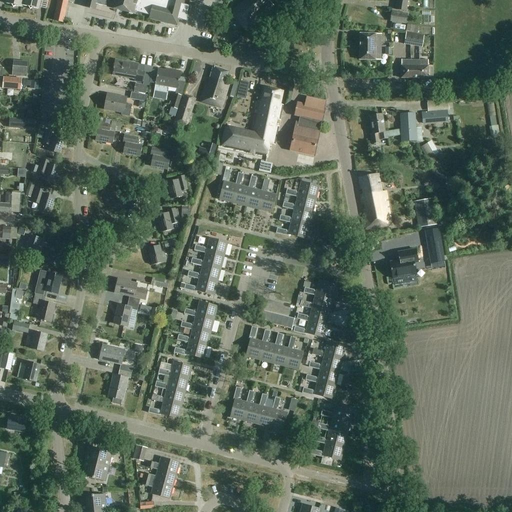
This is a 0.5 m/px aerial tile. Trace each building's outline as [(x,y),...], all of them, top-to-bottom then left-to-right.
[(24,0),(23,6),(29,7),(31,10),(33,8),(39,10),(41,0),(24,0)] [(87,0),(85,7),(95,10),(97,5),(109,8),(136,15),(137,13),(150,16),(149,19),(177,27),(180,15),(188,17),(187,19),(188,19),(191,8),(183,5),(184,0),(87,0)] [(247,33),(274,7),(266,0),(245,0),(230,15),(247,33)] [(406,12),(408,0),(407,0),(406,0),(397,0),(396,10),(406,12)] [(53,21),(63,23),(67,7),(57,4),(53,21)] [(197,8),(192,7),(189,19),(194,20),(197,8)] [(393,12),(391,21),(406,24),(407,14),(393,12)] [(405,32),(413,33),(414,26),(407,24),(405,32)] [(422,47),(423,36),(406,33),(404,44),(422,47)] [(360,48),(381,48),(381,35),(360,35),(360,48)] [(381,61),(381,48),(360,48),(360,61),(381,61)] [(27,77),(28,62),(13,61),(12,76),(27,77)] [(143,84),(145,73),(137,72),(138,65),(116,61),(113,76),(136,80),(135,82),(143,84)] [(401,78),(410,78),(410,61),(401,61),(401,78)] [(410,61),(410,78),(418,79),(419,61),(410,61)] [(427,79),(427,77),(432,77),(433,66),(428,66),(428,61),(419,61),(418,79),(427,79)] [(222,109),(229,85),(225,84),(228,73),(214,68),(210,79),(212,80),(211,86),(206,84),(201,102),(222,109)] [(167,93),(168,87),(178,89),(181,73),(171,71),(170,73),(158,71),(156,85),(155,85),(154,91),(167,93)] [(4,78),(3,89),(20,90),(21,79),(4,78)] [(32,81),(31,90),(39,91),(40,82),(32,81)] [(241,81),(239,87),(248,89),(250,83),(241,81)] [(138,84),(136,93),(145,94),(147,86),(138,84)] [(257,102),(253,123),(275,127),(276,121),(279,121),(283,106),(279,105),(282,92),(264,88),(261,103),(257,102)] [(131,93),(130,99),(146,102),(147,96),(131,93)] [(108,94),(105,110),(122,113),(122,115),(130,116),(132,105),(126,104),(127,98),(108,94)] [(175,94),(169,112),(176,114),(181,96),(175,94)] [(183,95),(174,123),(187,127),(196,99),(183,95)] [(296,123),(291,144),(289,151),(314,156),(320,128),(318,128),(320,122),(322,123),(325,110),(323,109),(325,102),(306,98),(305,105),(297,104),(294,116),(300,118),(299,123),(296,123)] [(423,123),(448,122),(447,111),(423,113),(423,123)] [(382,115),(369,117),(372,134),(370,135),(371,144),(380,143),(379,140),(387,139),(387,138),(401,136),(402,142),(416,141),(422,141),(422,130),(416,131),(415,114),(400,115),(401,129),(401,130),(386,132),(385,132),(382,115)] [(9,119),(9,128),(34,129),(35,120),(9,119)] [(97,128),(95,141),(112,144),(115,133),(110,131),(111,125),(96,122),(95,128),(97,128)] [(278,128),(275,127),(253,123),(251,133),(225,128),(221,148),(251,154),(253,154),(266,157),(269,144),(275,146),(278,128)] [(492,138),(499,137),(498,126),(490,127),(492,138)] [(59,155),(64,138),(54,135),(54,132),(47,130),(43,144),(49,146),(48,151),(59,155)] [(179,130),(177,135),(188,139),(189,133),(179,130)] [(140,157),(143,146),(137,145),(139,138),(124,135),(123,142),(125,142),(123,154),(140,157)] [(431,141),(427,144),(434,156),(438,153),(431,141)] [(211,159),(216,146),(209,144),(204,156),(211,159)] [(440,167),(435,158),(434,156),(427,144),(421,147),(434,170),(440,167)] [(168,170),(170,159),(164,157),(166,151),(152,148),(150,155),(152,155),(150,167),(168,170)] [(54,184),(59,168),(48,164),(49,162),(42,160),(38,174),(45,176),(43,181),(54,184)] [(220,176),(223,164),(216,163),(213,174),(220,176)] [(0,167),(0,175),(8,176),(8,168),(0,167)] [(219,200),(232,204),(237,186),(236,185),(227,183),(227,181),(228,181),(230,171),(226,170),(225,175),(223,182),(224,182),(219,200)] [(237,186),(232,204),(245,207),(250,189),(249,189),(240,186),(240,184),(241,184),(243,174),(239,173),(237,179),(236,185),(237,186)] [(382,193),(379,175),(360,179),(362,190),(363,190),(364,196),(361,196),(363,205),(365,204),(366,211),(363,211),(367,231),(392,226),(386,192),(382,193)] [(440,175),(437,182),(443,184),(446,178),(440,175)] [(171,200),(182,197),(181,192),(187,190),(184,176),(177,178),(178,180),(167,183),(171,200)] [(250,189),(245,207),(259,210),(263,193),(262,192),(253,190),(254,187),(256,178),(252,177),(250,182),(249,189),(250,189)] [(263,193),(259,210),(272,214),(277,196),(265,193),(266,190),(267,191),(269,181),(265,180),(263,186),(262,192),(263,193)] [(297,197),(297,198),(297,196),(316,201),(319,188),(300,183),(298,193),(296,193),(296,192),(287,189),(286,194),(297,197)] [(49,214),(55,197),(44,194),(45,192),(36,189),(32,203),(40,205),(38,210),(49,214)] [(282,208),(294,210),(294,209),(312,214),(316,201),(297,196),(297,198),(295,206),(293,206),(293,205),(284,202),(282,208)] [(419,228),(437,225),(433,199),(415,202),(419,228)] [(0,204),(0,212),(11,213),(11,205),(0,204)] [(162,233),(173,230),(172,225),(179,223),(175,209),(168,211),(169,214),(158,216),(162,233)] [(279,220),(290,223),(291,222),(309,227),(312,214),(294,209),(294,210),(292,219),(290,219),(290,218),(280,215),(279,220)] [(276,234),(287,236),(287,235),(306,240),(309,227),(291,222),(290,223),(288,232),(286,232),(287,231),(277,228),(276,234)] [(2,240),(10,241),(11,228),(3,228),(2,240)] [(19,228),(17,234),(24,237),(26,230),(19,228)] [(439,229),(424,231),(426,242),(441,240),(439,229)] [(36,256),(41,239),(30,236),(25,252),(36,256)] [(194,250),(199,252),(205,253),(223,257),(227,243),(209,239),(207,249),(205,249),(205,248),(195,246),(194,250)] [(166,249),(177,246),(175,240),(164,242),(166,249)] [(152,266),(164,263),(159,246),(148,249),(152,266)] [(403,260),(390,263),(392,278),(416,274),(414,263),(418,262),(416,249),(402,252),(403,260)] [(430,265),(443,263),(445,263),(444,257),(443,252),(428,254),(430,265)] [(191,263),(196,265),(202,266),(220,270),(223,257),(205,253),(203,262),(201,262),(202,261),(192,258),(191,263)] [(0,264),(8,265),(9,257),(0,256),(0,264)] [(187,276),(192,277),(199,279),(217,283),(220,270),(202,266),(200,275),(198,275),(198,274),(189,271),(187,276)] [(37,285),(35,295),(45,297),(47,292),(58,295),(62,277),(49,273),(40,272),(37,285)] [(152,278),(151,285),(167,288),(169,282),(152,278)] [(184,289),(189,291),(196,292),(196,291),(214,296),(217,283),(199,279),(197,288),(195,288),(195,287),(185,284),(184,289)] [(129,296),(128,302),(139,305),(140,299),(145,301),(148,291),(136,288),(137,284),(118,280),(115,293),(129,296)] [(333,299),(337,286),(319,281),(316,292),(314,291),(314,290),(309,289),(304,288),(303,293),(315,296),(315,295),(333,299)] [(21,300),(23,292),(16,290),(15,298),(21,300)] [(44,302),(45,297),(35,295),(33,304),(41,306),(38,320),(51,323),(55,305),(44,302)] [(300,306),(305,308),(311,309),(312,308),(330,312),(333,299),(315,295),(315,296),(313,305),(311,304),(311,303),(301,301),(300,305),(300,306)] [(137,311),(139,305),(128,302),(127,307),(118,305),(114,324),(127,327),(131,310),(137,311)] [(184,314),(195,317),(195,316),(213,321),(217,308),(199,303),(196,313),(194,313),(195,311),(185,309),(184,314)] [(296,319),(302,320),(308,322),(308,321),(327,325),(330,312),(312,308),(311,309),(309,318),(307,317),(308,316),(298,314),(296,319)] [(158,318),(159,310),(152,309),(151,317),(158,318)] [(1,327),(6,328),(10,315),(4,315),(1,327)] [(180,327),(192,330),(192,329),(210,334),(213,321),(195,316),(195,317),(193,326),(191,325),(182,322),(180,327)] [(293,332),(305,335),(305,334),(323,339),(327,325),(308,321),(308,322),(306,331),(304,330),(304,329),(295,327),(293,332)] [(14,322),(12,330),(27,333),(29,326),(14,322)] [(245,358),(258,361),(263,343),(262,343),(253,340),(253,338),(254,338),(256,328),(252,327),(249,339),(250,340),(245,358)] [(177,340),(188,343),(189,342),(207,347),(210,334),(192,329),(192,330),(189,339),(188,338),(178,335),(177,340)] [(263,343),(258,361),(272,365),(276,347),(275,346),(266,344),(268,338),(270,332),(265,330),(262,343),(263,343)] [(44,352),(48,336),(34,333),(30,349),(44,352)] [(276,347),(272,365),(285,368),(290,350),(288,349),(280,347),(283,335),(278,334),(275,346),(276,347)] [(290,350),(285,368),(298,372),(303,353),(292,350),(294,344),(295,338),(291,337),(288,349),(290,350)] [(174,353),(178,354),(178,355),(185,356),(185,355),(203,360),(207,347),(189,342),(188,343),(186,352),(184,352),(185,350),(175,348),(174,353)] [(312,354),(323,357),(324,356),(342,361),(346,348),(327,343),(324,353),(323,353),(323,352),(313,349),(312,354)] [(100,360),(121,365),(125,351),(103,346),(100,360)] [(1,352),(0,356),(0,368),(8,370),(12,355),(4,353),(1,352)] [(308,367),(320,370),(320,369),(339,374),(342,361),(324,356),(323,357),(321,366),(319,366),(319,365),(310,362),(308,367)] [(37,382),(41,366),(27,362),(23,379),(37,382)] [(158,374),(164,375),(170,377),(170,375),(188,380),(191,367),(174,362),(171,373),(169,373),(169,371),(159,369),(158,374)] [(132,374),(137,375),(138,369),(121,365),(120,371),(132,374)] [(305,380),(316,383),(317,382),(335,387),(339,374),(320,369),(320,370),(317,379),(316,379),(316,378),(306,375),(305,380)] [(109,397),(113,398),(112,403),(121,406),(122,400),(123,400),(128,379),(131,380),(132,374),(120,371),(118,377),(114,376),(109,397)] [(155,387),(160,388),(166,390),(167,388),(185,393),(188,380),(170,375),(170,377),(167,386),(165,386),(166,384),(156,382),(155,387)] [(302,393),(313,396),(313,395),(332,400),(335,387),(317,382),(316,383),(314,392),(313,392),(313,391),(303,388),(302,393)] [(151,400),(157,401),(163,403),(163,401),(181,406),(185,393),(167,388),(166,390),(164,399),(162,399),(162,397),(153,395),(151,400)] [(230,418),(243,422),(247,404),(237,401),(237,398),(239,399),(241,389),(236,388),(233,400),(234,401),(230,418)] [(247,404),(243,422),(256,425),(260,407),(251,405),(252,398),(254,392),(250,391),(247,404)] [(260,407),(256,425),(269,428),(273,411),(273,410),(264,408),(265,402),(267,396),(263,395),(260,407)] [(273,411),(269,428),(282,432),(287,414),(276,411),(278,405),(279,399),(276,398),(273,410),(273,411)] [(148,413),(153,414),(160,416),(160,414),(178,419),(181,406),(163,401),(163,403),(161,412),(159,411),(159,410),(149,408),(148,413)] [(320,416),(326,417),(325,418),(332,419),(332,418),(350,422),(354,409),(336,405),(333,414),(331,414),(332,413),(322,411),(320,416)] [(8,416),(6,430),(25,433),(27,419),(8,416)] [(313,421),(311,428),(317,429),(322,430),(329,432),(329,431),(347,435),(350,422),(332,418),(332,419),(330,428),(328,427),(328,426),(318,424),(319,423),(313,421)] [(314,442),(319,443),(319,444),(325,445),(325,444),(344,448),(347,435),(329,431),(329,432),(326,440),(325,440),(325,439),(315,436),(314,442)] [(310,455),(315,456),(322,458),(322,457),(340,462),(344,448),(325,444),(325,445),(323,453),(321,453),(321,452),(312,449),(310,455)] [(136,446),(132,459),(139,461),(143,462),(146,448),(142,447),(136,446)] [(89,447),(85,462),(97,465),(100,450),(89,447)] [(100,450),(97,465),(108,468),(112,453),(100,450)] [(146,468),(157,471),(176,476),(179,463),(161,458),(158,465),(147,462),(146,468)] [(81,476),(93,479),(97,465),(85,462),(81,476)] [(97,465),(93,479),(105,482),(108,468),(97,465)] [(143,479),(143,480),(172,488),(176,476),(157,471),(156,477),(144,474),(144,475),(143,479)] [(169,500),(172,488),(143,480),(141,487),(152,490),(151,495),(169,500)] [(92,496),(94,511),(106,510),(104,495),(92,496)] [(80,498),(81,511),(88,511),(94,511),(92,496),(80,498)]
